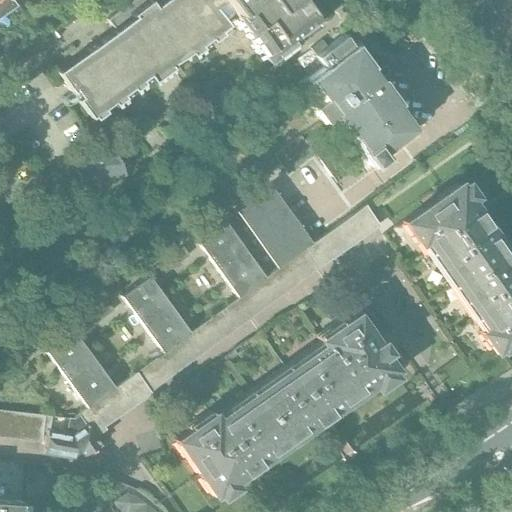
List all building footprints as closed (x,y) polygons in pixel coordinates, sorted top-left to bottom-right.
[(304,6),(299,0),(132,0),(106,20),(113,30),(54,73),(89,119),(146,77),(149,80),(225,25),(221,20),(231,13),(267,63),(318,25),(316,23),(322,18),(310,2),(304,6)] [(21,14),(13,4),(9,7),(16,18),(21,14)] [(330,115),(378,81),(377,79),(377,80),(367,67),(372,63),(356,41),(351,45),(344,35),(313,56),(309,50),(296,60),(308,77),(295,87),(321,122),(330,115)] [(378,81),(330,115),(346,137),(347,137),(358,151),(357,152),(367,166),(379,158),(377,154),(397,140),(413,129),(404,118),(405,118),(394,103),(378,81)] [(342,171),(314,132),(303,140),(331,178),(342,171)] [(287,174),(313,155),(299,136),(273,155),(287,174)] [(121,174),(117,161),(106,146),(64,177),(82,201),(121,174)] [(448,286),(505,247),(469,197),(470,196),(462,184),(457,187),(455,184),(436,197),(437,199),(421,210),(420,208),(400,221),(415,243),(417,242),(448,286)] [(311,244),(269,186),(234,211),(235,212),(222,221),(222,220),(194,241),(235,298),(305,248),(311,244)] [(352,213),(367,235),(379,226),(364,205),(352,213)] [(367,235),(352,213),(343,220),(357,241),(367,235)] [(357,241),(343,220),(333,227),(348,248),(357,241)] [(338,255),(348,248),(333,227),(324,234),(338,255)] [(338,255),(324,234),(314,241),(328,261),(338,255)] [(319,268),(328,261),(314,241),(311,244),(305,248),(319,268)] [(157,278),(188,256),(181,247),(151,269),(157,278)] [(511,257),(505,247),(448,286),(479,330),(478,332),(491,351),(496,348),(497,350),(511,339),(511,257)] [(188,333),(146,275),(119,296),(161,353),(188,333)] [(82,333),(112,311),(106,302),(75,324),(82,333)] [(320,345),(357,398),(372,388),(373,388),(390,377),(387,372),(390,370),(381,356),(384,353),(376,341),(371,344),(364,335),(366,334),(352,315),(339,324),(317,340),(320,345)] [(87,408),(97,401),(106,394),(113,388),(71,331),(43,351),(85,409),(87,408)] [(286,448),(357,398),(320,345),(249,395),(286,448)] [(125,380),(139,401),(149,394),(134,373),(125,380)] [(130,407),(139,401),(125,380),(115,387),(130,407)] [(130,407),(115,387),(113,388),(106,394),(120,414),(130,407)] [(111,421),(120,414),(106,394),(97,401),(111,421)] [(286,448),(249,395),(213,420),(209,415),(173,440),(186,459),(188,458),(200,474),(197,476),(211,495),(214,492),(217,497),(232,487),(231,486),(286,448)] [(111,421),(97,401),(87,408),(101,427),(111,421)] [(83,429),(92,437),(103,430),(101,427),(87,408),(85,409),(73,418),(67,418),(64,435),(72,437),(83,429)] [(0,437),(13,439),(17,412),(4,411),(0,436),(0,437)] [(26,440),(30,414),(17,412),(13,439),(26,440)] [(46,433),(46,432),(47,432),(49,420),(50,416),(30,414),(26,440),(40,442),(41,432),(46,433)] [(83,429),(72,437),(64,435),(47,432),(46,432),(46,433),(43,453),(75,459),(77,457),(78,459),(97,446),(95,444),(96,443),(92,437),(83,429)] [(76,492),(93,482),(89,475),(92,473),(83,472),(70,480),(73,485),(72,486),(76,492)] [(0,499),(0,511),(18,511),(19,501),(0,499)]
